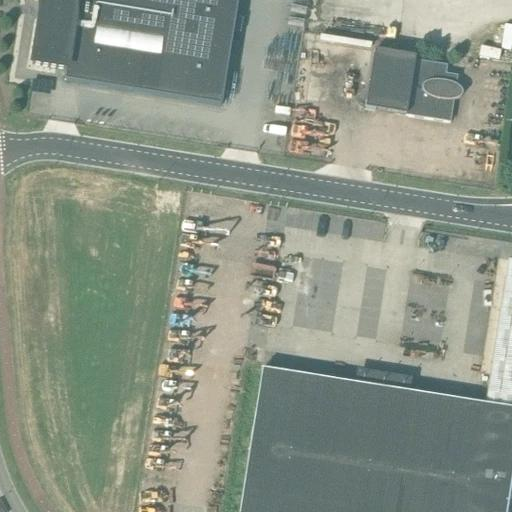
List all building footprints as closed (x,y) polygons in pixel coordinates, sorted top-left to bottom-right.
[(40,18),(32,65),(66,71),(65,75),(63,82),(221,107),(237,0),(39,0),(40,4),(41,4),(40,18)] [(378,28),(380,0),(322,0),(320,23),(378,28)] [(415,58),(374,52),(365,110),(406,117),(450,124),(453,102),(456,100),(459,99),(461,97),(462,95),(462,93),(461,91),(459,89),(456,86),(457,77),(445,75),(446,67),(414,62),(415,58)] [(106,231),(104,231),(86,347),(146,357),(168,217),(133,212),(132,213),(110,210),(106,231)] [(262,371),(239,511),(504,511),(511,469),(511,260),(509,260),(485,407),(476,405),(262,371)]
